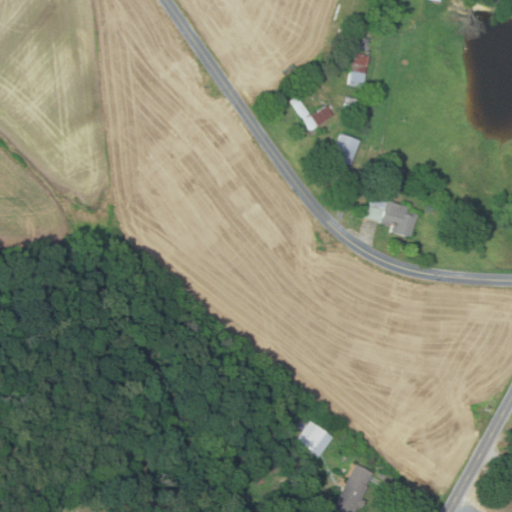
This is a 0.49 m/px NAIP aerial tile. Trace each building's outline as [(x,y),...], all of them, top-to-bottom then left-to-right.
[(362,72),(349,70),(350,63),(346,63),(347,53),(364,55),(362,72)] [(361,87),(345,85),(347,72),(362,74),(361,87)] [(307,130),(288,101),(295,96),(308,115),(323,105),(330,115),(307,130)] [(356,141),(347,166),(329,159),(338,134),(356,141)] [(371,196),(407,208),(406,212),(417,215),(409,237),(390,230),(392,226),(364,217),(371,196)] [(316,455),(293,439),(306,420),(330,436),(316,455)] [(277,446),(272,451),(267,447),(272,441),(277,446)] [(349,511),(332,511),(328,510),(352,463),(370,472),(349,511)]
